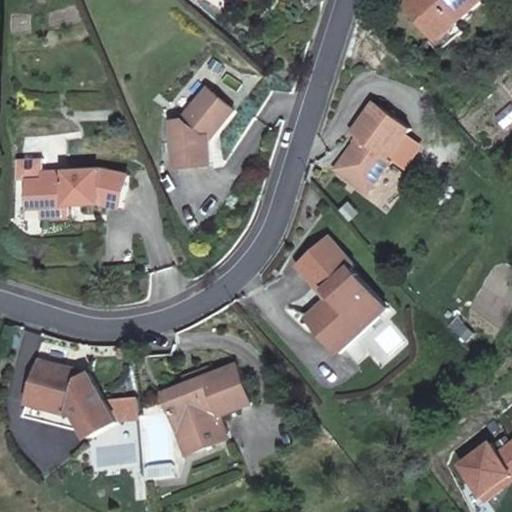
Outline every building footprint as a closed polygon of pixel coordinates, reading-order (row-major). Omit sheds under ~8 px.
[(437,36),(454,21),(457,24),(484,0),(424,0),(413,10),(437,36)] [(454,21),(437,36),(440,40),(457,24),(454,21)] [(211,92),(187,123),(177,123),(181,171),(217,167),(215,140),(217,137),(220,137),(239,113),(211,92)] [(362,153),(343,178),(369,197),(395,164),(392,162),(414,132),(380,105),(355,136),(359,139),(354,146),(358,148),(359,149),(362,153)] [(338,174),(343,178),(362,153),(359,149),(358,148),(338,174)] [(69,210),(101,208),(126,212),(131,179),(101,174),(46,176),(46,183),(32,185),(34,212),(47,212),(47,221),(69,220),(69,210)] [(367,333),(392,310),(355,270),(357,268),(332,240),(301,269),(316,284),(319,280),(336,299),(313,321),(333,343),(357,322),(367,333)] [(343,355),(367,333),(357,322),(333,343),(343,355)] [(124,424),(95,379),(82,387),(75,384),(77,374),(46,365),(34,408),(79,420),(91,437),(96,444),(124,424)] [(235,442),(225,420),(257,407),(241,367),(215,378),(211,370),(196,376),(199,385),(190,388),(169,397),(195,459),(235,442)] [(82,387),(95,379),(77,374),(75,384),(82,387)] [(199,385),(196,376),(187,380),(190,388),(199,385)] [(31,420),(91,437),(79,420),(34,408),(31,420)] [(511,444),(510,442),(496,452),(488,442),(458,464),(485,500),(501,488),(498,483),(511,474),(511,475),(511,444)] [(149,464),(150,481),(178,479),(176,462),(149,464)] [(501,488),(511,480),(511,475),(511,474),(498,483),(501,488)]
